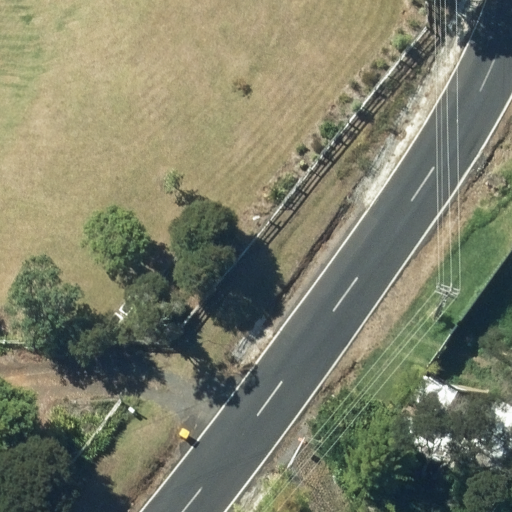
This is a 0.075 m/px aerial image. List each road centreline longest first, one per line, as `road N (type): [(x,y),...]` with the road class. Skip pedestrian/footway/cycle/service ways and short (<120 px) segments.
road 1 (residential): [(511,29),(407,208),(188,511)]
road 2 (unknown): [(261,413),(0,403)]
